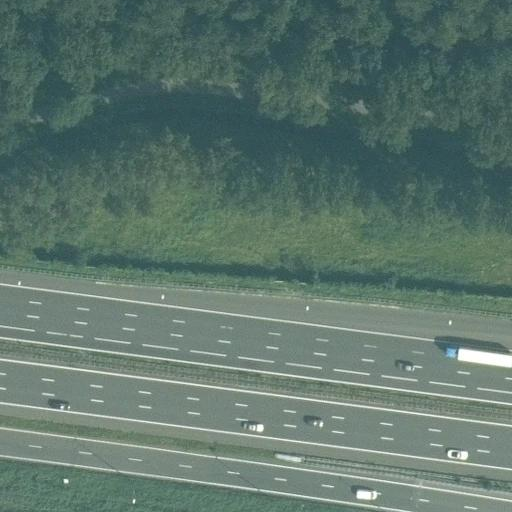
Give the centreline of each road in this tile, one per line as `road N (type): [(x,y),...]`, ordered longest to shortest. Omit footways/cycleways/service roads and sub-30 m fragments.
road 1 (motorway): [(0,380),(511,447)]
road 2 (motorway): [(511,371),(0,306)]
road 3 (motorway): [(0,442),(494,511)]
